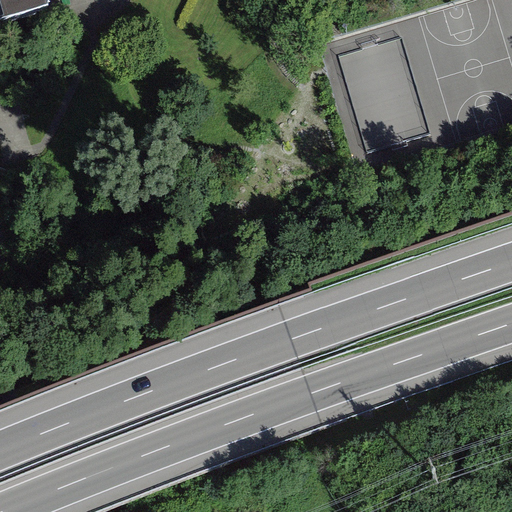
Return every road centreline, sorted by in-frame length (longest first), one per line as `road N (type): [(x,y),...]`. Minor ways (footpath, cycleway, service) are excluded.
road 1 (motorway): [(511,262),(0,450)]
road 2 (motorway): [(5,511),(511,325)]
